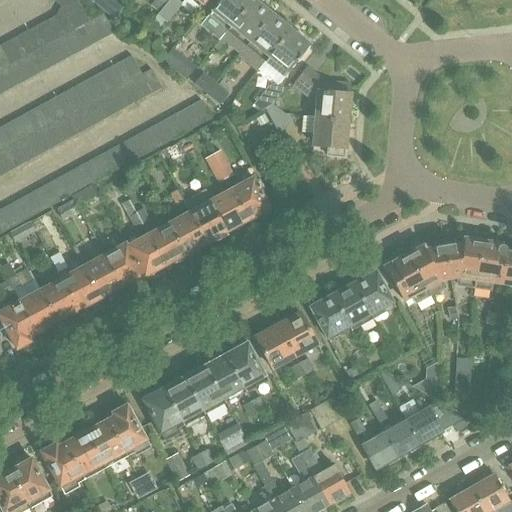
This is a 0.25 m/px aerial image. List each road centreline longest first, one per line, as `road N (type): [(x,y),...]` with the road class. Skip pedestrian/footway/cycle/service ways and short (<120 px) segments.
road 1 (residential): [(0,418),(416,185)]
road 2 (residential): [(358,511),(511,430)]
road 3 (residential): [(416,185),(399,152),(410,68)]
